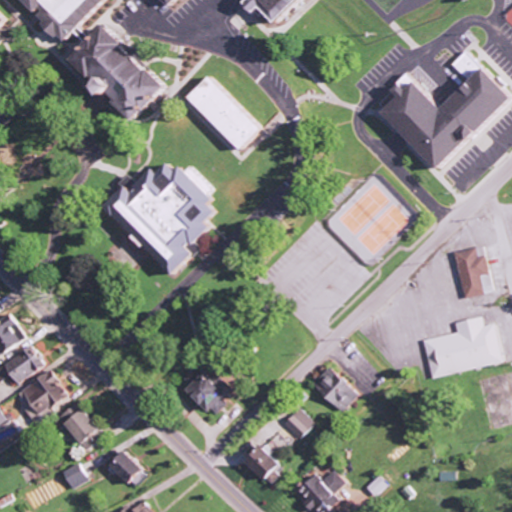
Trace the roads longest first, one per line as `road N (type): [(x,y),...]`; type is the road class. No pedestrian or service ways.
road 1 (residential): [(203,464),(511,168)]
road 2 (residential): [(251,511),(0,262)]
